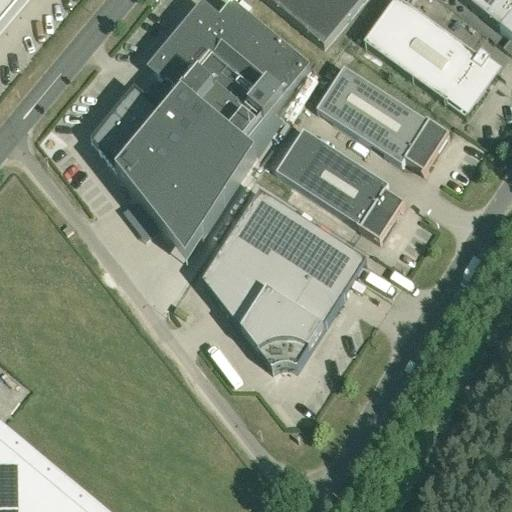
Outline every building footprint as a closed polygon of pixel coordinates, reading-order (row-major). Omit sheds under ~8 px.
[(0,0),(0,34),(28,0),(0,0)] [(260,0),(324,53),(368,0),(260,0)] [(511,0),(457,0),(500,34),(500,35),(511,44),(511,0)] [(465,122),(498,77),(488,70),(490,67),(481,60),(479,63),(398,4),(365,50),(465,122)] [(135,94),(101,135),(116,148),(104,162),(131,196),(168,245),(170,242),(160,233),(176,212),(187,221),(182,227),(204,245),(257,162),(270,142),(261,134),(311,73),(248,20),(234,37),(203,12),(184,34),(183,37),(182,40),(182,43),(183,46),(185,48),(180,54),(178,53),(175,52),(172,52),(169,54),(166,56),(156,68),(135,94)] [(405,167),(425,179),(450,141),(429,128),(429,129),(344,75),(317,117),(402,172),(405,167)] [(360,236),(380,248),(405,210),(386,197),(389,192),(304,137),(277,180),(361,234),(360,236)] [(297,377),(331,324),(367,269),(261,200),(203,289),(273,378),(276,375),(280,374),(285,373),(289,373),(294,374),(297,377)] [(176,212),(160,233),(170,242),(182,227),(187,221),(176,212)] [(94,511),(0,433),(0,511),(94,511)]
